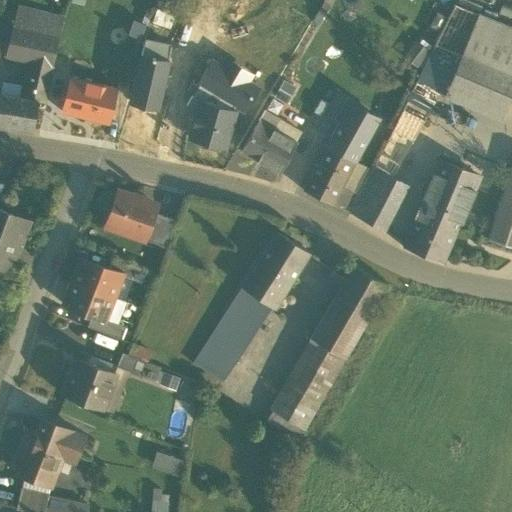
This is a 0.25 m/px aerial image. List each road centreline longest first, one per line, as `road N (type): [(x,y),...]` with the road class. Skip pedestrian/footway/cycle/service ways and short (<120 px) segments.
road 1 (unclassified): [(95,161),(283,200),(408,272),(511,300)]
road 2 (residential): [(95,161),(0,392)]
